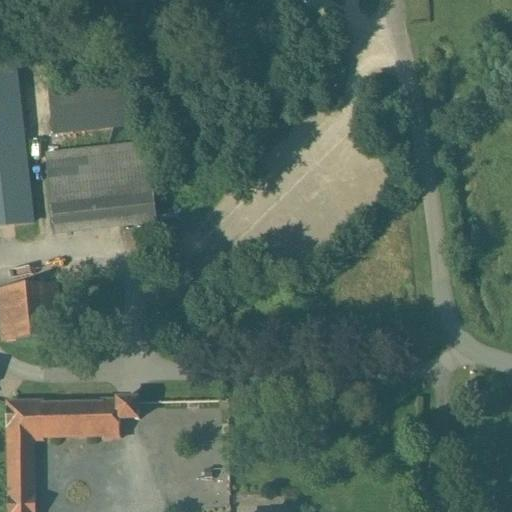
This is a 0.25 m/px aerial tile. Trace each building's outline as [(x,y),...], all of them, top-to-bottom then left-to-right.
[(16,63),(0,64),(0,227),(33,224),(18,86),(16,63)] [(130,75),(50,84),(56,138),(136,129),(130,75)] [(58,156),(47,157),(56,238),(79,235),(157,226),(147,146),(138,146),(58,156)] [(55,286),(0,293),(0,309),(3,343),(62,336),(55,286)] [(33,511),(33,442),(43,442),(44,440),(104,438),(105,441),(120,441),(120,422),(140,422),(140,402),(103,403),(103,406),(43,407),(41,404),(8,405),(9,511),(33,511)]
